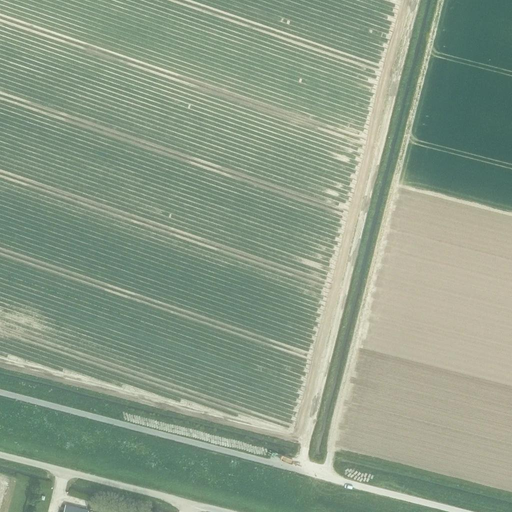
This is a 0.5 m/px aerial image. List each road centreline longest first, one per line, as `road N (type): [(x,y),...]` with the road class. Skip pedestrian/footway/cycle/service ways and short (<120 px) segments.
road 1 (track): [(461,511),(0,392)]
road 2 (unclassified): [(229,511),(0,454)]
